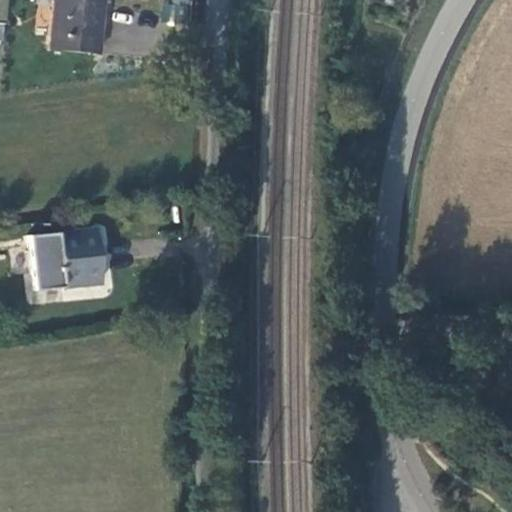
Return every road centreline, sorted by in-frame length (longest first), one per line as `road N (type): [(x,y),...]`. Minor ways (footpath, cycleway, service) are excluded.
road 1 (unclassified): [(204,511),(225,0)]
road 2 (unclassified): [(395,217),(389,278),(396,444),(430,511)]
road 3 (residential): [(469,0),(419,76),(395,217)]
